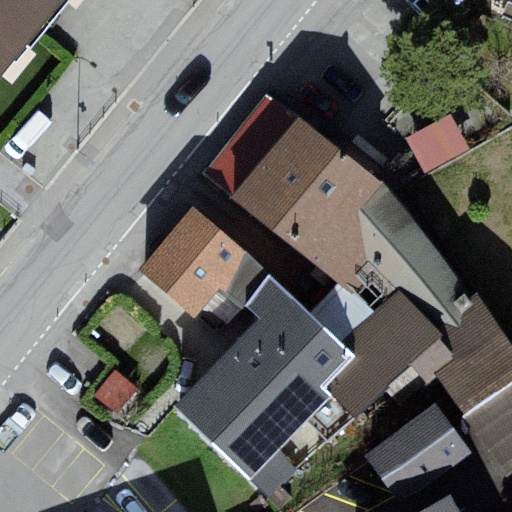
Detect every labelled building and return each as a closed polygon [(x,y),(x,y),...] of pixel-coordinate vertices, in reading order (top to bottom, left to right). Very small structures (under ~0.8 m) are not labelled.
[(0,0),(0,86),(67,0),(0,0)] [(273,128),(213,202),(345,300),(356,274),(420,345),(462,306),(357,185),(273,128)] [(169,214),(125,273),(181,322),(220,303),(225,257),(169,214)] [(281,292),(150,418),(228,486),(318,372),(319,346),(281,292)] [(511,375),(493,348),(462,306),(420,345),(436,364),(421,386),(501,476),(511,467),(511,375)] [(511,339),(493,348),(511,375),(511,339)]
